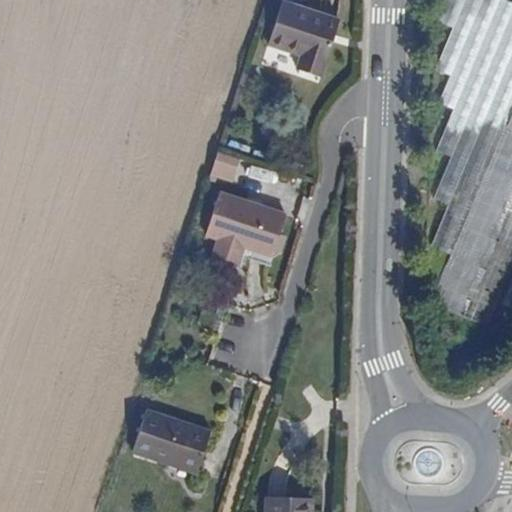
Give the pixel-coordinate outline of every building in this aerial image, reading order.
[(452,254),(511,81),(511,3),(504,0),(447,0),(439,21),(454,28),(437,69),(451,75),(439,102),(455,110),(438,151),(453,157),(435,198),(451,205),(434,246),(452,254)] [(338,20),(282,2),(268,46),(300,56),(296,71),(319,78),(338,20)] [(511,81),(452,254),(450,261),(453,255),(511,114),(511,81)] [(450,261),(434,305),(487,327),(511,267),(511,114),(453,255),(450,261)] [(211,177),(235,182),(240,157),(217,152),(211,177)] [(246,180),(243,192),(273,201),(276,189),(246,180)] [(285,215),(219,194),(206,236),(272,257),(285,215)] [(431,304),(434,305),(450,261),(431,304)] [(209,432),(146,412),(132,453),(196,473),(209,432)] [(311,511),(312,500),(266,498),(265,511),(311,511)]
